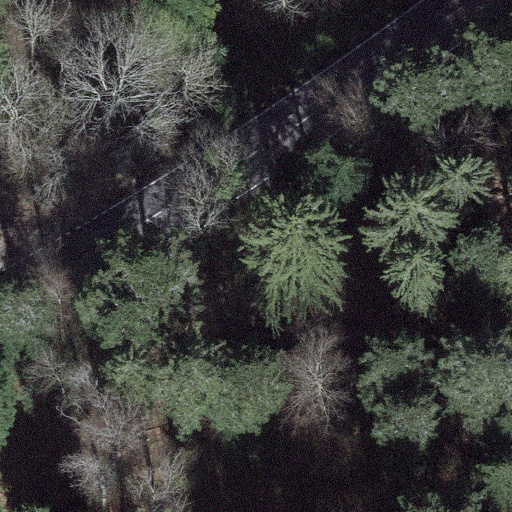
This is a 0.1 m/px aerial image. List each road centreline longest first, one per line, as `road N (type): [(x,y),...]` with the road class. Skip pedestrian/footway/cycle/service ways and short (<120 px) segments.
road 1 (secondary): [(0,302),(467,0)]
road 2 (track): [(0,260),(26,286),(225,313),(511,374)]
